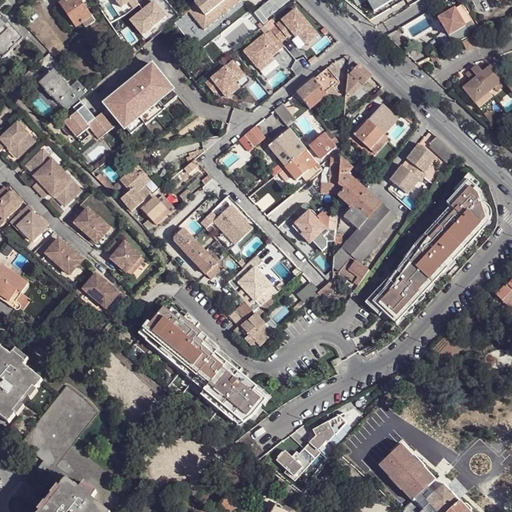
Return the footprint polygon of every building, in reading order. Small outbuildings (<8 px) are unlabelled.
[(84,23),(93,15),(85,2),(87,0),(64,0),(63,1),(62,2),(79,27),(84,23)] [(201,21),(225,0),(200,0),(190,8),(201,21)] [(207,29),(243,0),(225,0),(201,21),(207,29)] [(461,6),(438,19),(453,46),(466,40),(471,37),(476,35),(479,34),(473,23),(461,6)] [(297,9),(272,30),(281,41),(293,31),(297,36),(299,33),(307,43),(317,34),(297,9)] [(25,37),(10,22),(11,21),(5,16),(5,17),(0,11),(0,52),(0,53),(8,45),(12,50),(25,37)] [(93,15),(84,23),(87,27),(97,20),(93,15)] [(266,34),(272,30),(267,24),(261,28),(266,34)] [(266,34),(246,51),(259,67),(273,56),(285,46),(281,41),(272,30),(266,34)] [(389,37),(402,47),(408,40),(398,31),(389,37)] [(471,37),(466,40),(470,49),(480,44),(476,35),(471,37)] [(0,58),(2,61),(13,50),(12,50),(8,45),(0,53),(0,52),(0,58)] [(273,56),(259,67),(261,70),(275,59),(273,56)] [(234,61),(207,83),(215,93),(221,88),(224,92),(236,82),(239,80),(236,77),(243,72),(234,61)] [(365,84),(373,75),(360,63),(352,71),(365,84)] [(331,64),(329,66),(336,75),(338,73),(331,64)] [(130,83),(105,104),(131,136),(179,97),(153,65),(141,75),(146,81),(136,90),(130,83)] [(334,85),(340,80),(336,75),(329,66),(316,76),(317,77),(328,91),(334,85)] [(465,83),(467,86),(464,88),(476,102),(495,88),(504,81),(501,78),(492,66),(488,69),(486,67),(481,70),(477,66),(466,75),(470,80),(465,83)] [(61,101),(73,89),(55,68),(42,81),(61,101)] [(365,84),(352,71),(350,74),(363,87),(365,84)] [(245,75),(243,72),(236,77),(239,80),(245,75)] [(350,74),(349,74),(348,84),(348,91),(347,95),(352,93),(364,87),(363,87),(350,74)] [(511,77),(510,79),(507,74),(501,78),(504,81),(507,84),(511,91),(511,77)] [(136,90),(146,81),(141,75),(130,83),(136,90)] [(322,99),(330,93),(328,91),(317,77),(300,92),(312,108),(322,99)] [(495,88),(497,92),(507,84),(504,81),(495,88)] [(240,87),(236,82),(224,92),(228,97),(240,87)] [(330,93),(334,98),(340,93),(334,85),(328,91),(330,93)] [(334,98),(330,93),(322,99),(326,104),(334,98)] [(284,102),(276,110),(290,126),(298,119),(284,102)] [(399,119),(383,104),(370,119),(372,122),(366,128),(363,126),(356,135),(371,149),(386,133),(399,119)] [(65,123),(76,136),(88,126),(96,135),(104,129),(107,133),(114,128),(102,113),(95,118),(85,106),(65,123)] [(370,119),(363,126),(366,128),(372,122),(370,119)] [(19,123),(0,140),(0,145),(3,148),(8,144),(19,157),(36,141),(19,123)] [(255,126),(246,134),(262,154),(271,146),(270,144),(255,126)] [(307,148),(291,128),(270,144),(271,146),(280,157),(282,160),(287,166),(300,155),(307,148)] [(344,147),(345,128),(331,132),(341,144),(344,147)] [(330,131),(326,134),(338,147),(341,144),(331,132),(330,131)] [(375,153),(390,137),(386,133),(371,149),(375,153)] [(323,159),(338,147),(326,134),(313,146),(323,159)] [(449,163),(456,152),(438,137),(432,143),(430,143),(432,145),(431,147),(449,163)] [(419,144),(407,159),(411,162),(425,174),(437,158),(419,144)] [(271,146),(262,154),(271,164),(280,157),(271,146)] [(307,148),(300,155),(308,166),(313,162),(318,169),(322,166),(322,165),(307,148)] [(44,149),(28,165),(37,175),(36,176),(40,179),(34,184),(41,191),(63,169),(44,149)] [(290,170),(298,179),(303,176),(310,169),(308,166),(300,155),(287,166),(290,170)] [(360,228),(382,203),(349,173),(354,167),(342,157),(343,158),(340,184),(344,188),(340,193),(353,206),(345,216),(360,228)] [(190,173),(202,163),(196,158),(185,167),(190,173)] [(343,158),(333,158),(332,168),(331,183),(324,183),(323,192),(340,193),(340,188),(340,184),(343,158)] [(283,169),(287,166),(282,160),(278,163),(279,165),(283,169)] [(303,176),(307,182),(320,171),(318,169),(313,162),(308,166),(310,169),(303,176)] [(411,162),(406,168),(420,180),(422,181),(427,175),(425,174),(411,162)] [(140,205),(154,194),(146,184),(153,179),(144,168),(141,171),(137,165),(121,178),(128,187),(120,194),(124,198),(120,201),(132,212),(140,205)] [(406,168),(402,165),(390,181),(408,195),(420,180),(406,168)] [(331,183),(332,168),(328,168),(324,174),(324,183),(331,183)] [(63,169),(41,191),(47,197),(52,192),(55,196),(56,194),(66,204),(82,189),(63,169)] [(102,172),(97,175),(113,193),(118,188),(102,172)] [(211,173),(202,181),(204,184),(214,176),(211,173)] [(385,311),(397,322),(423,292),(422,291),(432,280),(453,258),(452,256),(462,245),(472,234),(473,235),(483,224),(483,223),(490,214),(482,191),(469,179),(448,203),(451,206),(447,212),(449,213),(429,235),(427,234),(417,246),(420,249),(400,271),(398,269),(381,287),(384,290),(374,301),(385,311)] [(7,186),(0,192),(0,210),(6,217),(24,200),(16,190),(14,192),(7,186)] [(154,194),(140,205),(158,224),(176,207),(161,191),(156,196),(154,194)] [(341,248),(335,255),(334,266),(334,271),(338,271),(345,262),(350,256),(362,264),(365,259),(378,245),(375,241),(397,217),(382,203),(360,228),(341,248)] [(31,204),(12,221),(19,229),(21,226),(29,234),(33,239),(42,231),(50,224),(45,218),(43,221),(34,211),(36,209),(31,204)] [(212,211),(202,221),(207,227),(215,220),(237,243),(254,227),(232,204),(218,217),(212,211)] [(89,208),(77,222),(98,241),(111,227),(89,208)] [(311,208),(297,221),(305,231),(303,233),(304,235),(311,242),(314,239),(323,231),(327,226),(311,208)] [(297,221),(293,225),(303,236),(304,235),(303,233),(305,231),(297,221)] [(423,292),(397,322),(399,323),(435,283),(456,260),(476,238),(487,226),(483,224),(473,235),(472,234),(462,245),(452,256),(453,258),(432,280),(422,291),(423,292)] [(175,236),(175,239),(213,278),(221,270),(221,266),(218,263),(218,262),(185,227),(175,236)] [(323,231),(314,239),(324,250),(329,245),(329,239),(323,231)] [(60,238),(47,252),(70,273),(78,264),(83,259),(60,238)] [(143,256),(126,241),(112,257),(129,272),(143,256)] [(317,267),(323,261),(317,255),(311,261),(317,267)] [(366,277),(371,270),(362,264),(350,256),(345,262),(351,267),(366,277)] [(326,277),(327,265),(323,261),(317,267),(326,277)] [(351,267),(345,262),(338,271),(334,271),(344,278),(346,276),(351,267)] [(2,264),(0,266),(0,292),(11,301),(19,289),(24,292),(31,283),(2,264)] [(351,267),(346,276),(361,285),(366,277),(351,267)] [(344,278),(334,271),(333,278),(330,281),(321,290),(319,293),(325,298),(344,278)] [(91,293),(89,295),(106,310),(121,293),(97,273),(84,287),(91,293)] [(511,277),(497,294),(503,300),(502,301),(508,306),(511,302),(511,277)] [(300,294),(308,302),(311,299),(319,293),(321,290),(313,282),(300,294)] [(91,293),(84,287),(82,290),(89,295),(91,293)] [(19,289),(11,301),(23,310),(32,299),(24,292),(19,289)] [(0,296),(10,303),(11,301),(0,292),(0,296)] [(277,329),(284,336),(318,306),(311,299),(308,302),(277,329)] [(248,317),(255,311),(250,305),(246,301),(237,308),(246,318),(248,317)] [(374,301),(371,305),(382,315),(385,311),(374,301)] [(165,306),(177,315),(180,312),(168,302),(165,306)] [(255,311),(259,307),(254,302),(250,305),(255,311)] [(177,315),(165,306),(153,322),(146,330),(151,335),(149,338),(191,371),(193,369),(199,373),(200,372),(212,382),(207,388),(204,392),(222,407),(226,402),(248,420),(253,415),(255,418),(264,407),(261,405),(265,401),(268,397),(256,387),(259,384),(241,370),(229,360),(218,350),(219,348),(207,339),(210,336),(198,326),(186,317),(180,312),(177,315)] [(240,323),(245,327),(251,334),(245,340),(252,347),(258,341),(261,345),(268,338),(271,335),(276,341),(282,336),(274,327),(272,329),(257,312),(249,319),(248,317),(246,318),(240,323)] [(189,313),(186,317),(198,326),(201,322),(189,313)] [(144,329),(146,330),(153,322),(150,320),(144,329)] [(229,333),(233,337),(245,327),(240,323),(238,324),(229,333)] [(210,336),(207,339),(219,348),(218,350),(229,360),(241,370),(244,366),(233,356),(221,346),(221,345),(210,336)] [(26,363),(14,354),(11,356),(0,348),(0,416),(10,424),(16,415),(14,414),(33,390),(35,391),(43,381),(24,366),(26,363)] [(341,355),(333,360),(335,365),(344,360),(341,355)] [(207,388),(212,382),(200,372),(199,373),(193,369),(191,371),(189,374),(207,388)] [(260,383),(259,384),(256,387),(268,397),(265,401),(267,403),(274,394),(260,383)] [(92,404),(68,385),(23,443),(45,461),(38,469),(59,485),(61,487),(68,477),(81,487),(83,484),(96,495),(94,498),(112,511),(123,497),(111,487),(119,478),(75,442),(99,412),(92,404)] [(243,424),(248,420),(226,402),(222,407),(243,424)] [(311,442),(306,447),(317,457),(322,451),(319,449),(328,440),(349,422),(341,416),(315,428),(318,434),(311,442)] [(319,449),(322,451),(330,442),(328,440),(319,449)] [(465,503),(445,483),(434,493),(429,487),(436,480),(426,468),(426,467),(414,455),(403,444),(379,466),(390,477),(390,478),(399,488),(389,498),(403,510),(404,511),(473,511),(472,511),(473,509),(473,506),(469,502),(466,502),(465,503)] [(287,449),(278,459),(288,468),(286,471),(296,480),(317,457),(306,447),(301,453),(298,450),(293,455),(287,449)] [(256,488),(281,505),(293,487),(268,470),(256,488)] [(68,477),(61,487),(63,489),(44,511),(43,511),(42,511),(41,511),(111,511),(112,511),(94,498),(96,495),(83,484),(81,487),(68,477)] [(61,487),(59,485),(40,509),(42,511),(43,511),(44,511),(63,489),(61,487)] [(220,505),(231,511),(234,511),(236,510),(244,496),(236,492),(233,497),(226,495),(220,505)] [(240,511),(251,511),(257,503),(244,496),(236,510),(240,511)]
